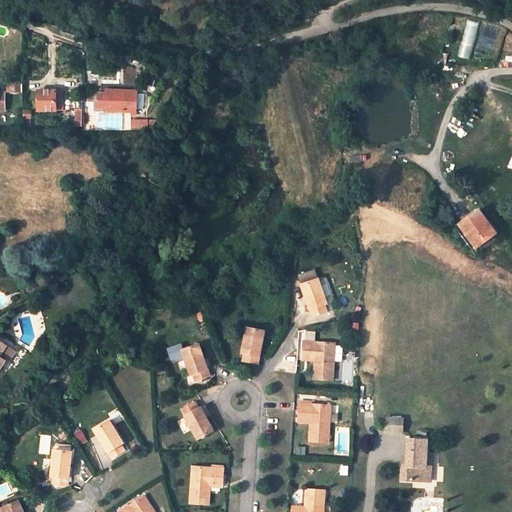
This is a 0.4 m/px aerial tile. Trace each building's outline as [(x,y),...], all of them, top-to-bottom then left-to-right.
[(456,55),(469,59),(480,22),(467,18),(456,55)] [(75,42),(78,33),(64,29),(62,37),(75,42)] [(5,93),(21,93),(21,82),(5,81),(5,93)] [(134,101),(134,93),(135,89),(104,90),(104,93),(95,93),(95,108),(104,108),(104,110),(130,110),(130,115),(135,114),(134,101)] [(56,91),(37,92),(37,110),(56,110),(56,91)] [(133,119),(133,127),(148,127),(148,120),(133,119)] [(496,233),(481,211),(461,225),(476,247),(496,233)] [(319,276),(301,284),(313,315),(326,310),(323,303),(328,301),(319,276)] [(265,328),(245,324),(240,350),(245,351),(243,358),(258,361),(265,328)] [(317,355),(316,362),(315,379),(334,381),(336,341),(304,339),(303,354),(317,355)] [(200,342),(180,350),(189,375),(192,374),(195,381),(211,375),(200,342)] [(317,355),(303,354),(303,361),(316,362),(317,355)] [(198,402),(182,410),(197,440),(213,432),(198,402)] [(311,418),(311,424),(310,442),(329,444),(331,405),(300,403),(299,417),(311,418)] [(407,418),(386,418),(386,433),(406,434),(407,418)] [(112,420),(95,430),(111,460),(124,452),(120,445),(124,442),(112,420)] [(426,436),(406,435),(405,461),(402,461),(401,477),(425,478),(426,436)] [(72,452),(54,450),(50,477),(54,477),(54,484),(68,485),(72,452)] [(207,504),(208,489),(209,482),(223,483),(224,467),(191,465),(189,503),(207,504)] [(307,490),(307,505),(305,511),(300,511),(292,511),(291,511),(324,511),(326,491),(307,490)] [(154,511),(143,495),(117,511),(154,511)] [(26,511),(20,500),(2,508),(3,511),(26,511)]
